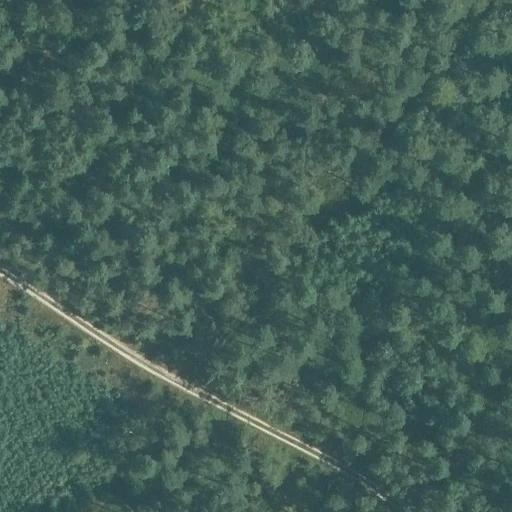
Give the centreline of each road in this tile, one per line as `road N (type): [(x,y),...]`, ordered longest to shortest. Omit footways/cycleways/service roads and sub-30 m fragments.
road 1 (track): [(413,511),(0,270)]
road 2 (track): [(184,377),(476,0)]
